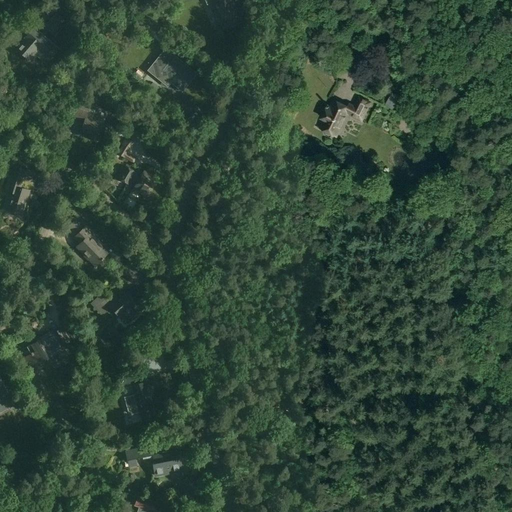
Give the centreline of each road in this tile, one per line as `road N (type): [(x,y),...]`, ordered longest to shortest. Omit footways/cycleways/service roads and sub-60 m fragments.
road 1 (unclassified): [(169,257),(184,192),(272,31),(270,0)]
road 2 (unclassified): [(226,511),(189,392),(169,257)]
road 3 (unclassified): [(0,329),(20,299),(62,160)]
road 4 (track): [(511,89),(491,78),(475,44),(396,0)]
road 5 (unclassified): [(169,257),(62,160)]
